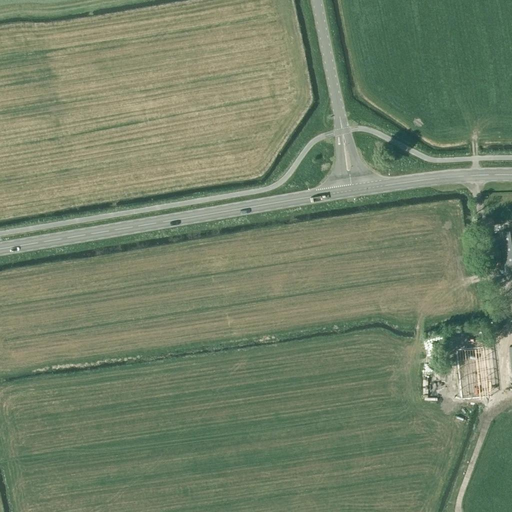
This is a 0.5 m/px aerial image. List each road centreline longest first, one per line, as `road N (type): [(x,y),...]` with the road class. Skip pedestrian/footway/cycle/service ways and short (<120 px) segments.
road 1 (tertiary): [(0,249),(343,192)]
road 2 (tertiary): [(361,189),(511,174)]
road 3 (unclassified): [(342,134),(315,0)]
